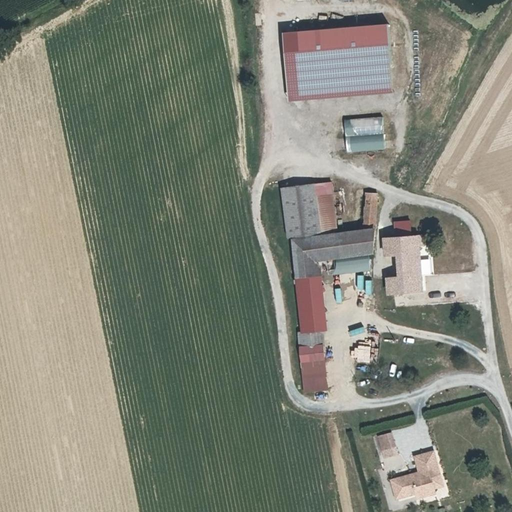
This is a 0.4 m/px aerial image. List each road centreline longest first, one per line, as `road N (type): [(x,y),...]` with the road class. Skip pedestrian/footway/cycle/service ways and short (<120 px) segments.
road 1 (track): [(276,152),(257,177),(256,201),(289,380),(300,402),(322,408),(415,395),(452,380),(495,379)]
road 2 (track): [(467,214),(276,152),(269,0)]
road 3 (unclassified): [(511,427),(495,379),(479,234),(467,214)]
